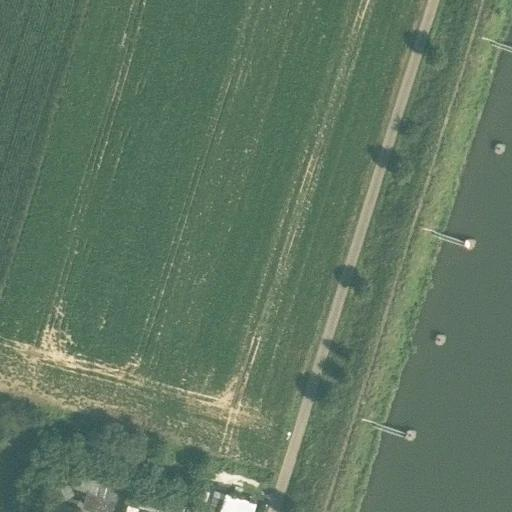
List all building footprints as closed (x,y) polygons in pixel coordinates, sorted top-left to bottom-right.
[(119,484),(75,471),(71,485),(87,489),(115,497),(117,498),(121,484),(119,484)] [(58,502),(74,494),(66,477),(50,484),(58,502)] [(129,499),(146,504),(150,493),(133,488),(129,499)] [(115,497),(87,489),(82,503),(111,511),(115,497)] [(226,491),(224,499),(219,511),(253,511),(257,500),(226,491)] [(167,511),(171,500),(150,493),(146,504),(167,511)] [(84,511),(85,510),(47,500),(43,511),(84,511)] [(185,511),(188,505),(171,500),(167,511),(171,511),(185,511)]
